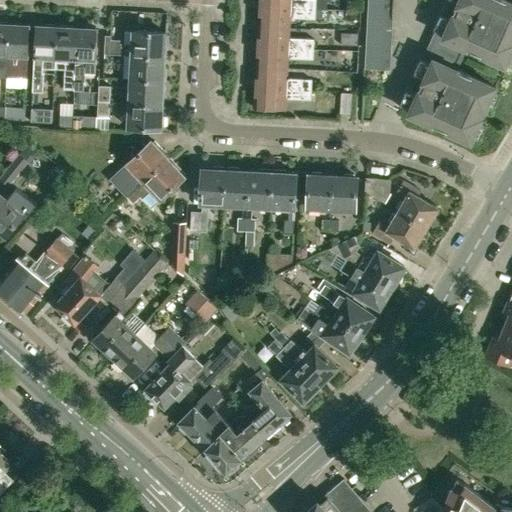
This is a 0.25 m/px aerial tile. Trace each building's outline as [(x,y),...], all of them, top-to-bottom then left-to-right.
[(259,0),(259,5),(316,8),(316,0),(259,0)] [(368,0),(365,67),(389,69),(392,0),(368,0)] [(431,45),(454,55),(459,45),(505,66),(511,50),(511,3),(505,0),(460,0),(458,5),(457,5),(456,5),(455,5),(453,5),(452,6),(451,7),(450,8),(450,9),(450,10),(450,11),(450,12),(451,13),(452,14),(453,15),(443,37),(436,34),(431,45)] [(316,18),(316,8),(259,5),(258,26),(290,27),(291,17),(316,18)] [(0,54),(8,54),(9,22),(0,21),(0,54)] [(30,25),(20,25),(20,22),(9,22),(8,54),(18,55),(17,77),(27,78),(30,25)] [(55,57),(57,24),(46,23),(46,26),(36,25),(32,90),(43,91),(44,73),(42,73),(43,68),(55,69),(55,57)] [(77,28),(68,27),(68,24),(57,24),(55,57),(55,69),(64,69),(63,92),(74,92),(74,87),(77,28)] [(98,29),(96,29),(97,26),(86,25),(86,28),(77,28),(74,87),(83,88),(83,70),(96,70),(98,29)] [(290,37),(290,27),(258,26),(257,46),(314,49),(314,38),(290,37)] [(166,32),(146,31),(133,30),(132,44),(120,44),(121,40),(111,40),(112,36),(106,36),(105,54),(132,55),(165,56),(165,45),(168,45),(168,36),(166,35),(166,32)] [(360,34),(342,33),(342,45),(359,46),(360,34)] [(449,66),(454,55),(431,45),(426,56),(434,59),(424,81),(423,81),(422,80),(420,81),(418,81),(418,82),(417,83),(416,84),(416,85),(416,86),(416,87),(416,88),(417,89),(417,90),(418,91),(419,91),(409,113),(471,141),(496,87),(449,66)] [(313,59),(314,49),(257,46),(256,66),(288,68),(289,58),(313,59)] [(164,68),(165,56),(132,55),(131,78),(166,80),(167,68),(164,68)] [(288,78),(288,68),(256,66),(255,87),(312,89),(312,79),(288,78)] [(166,93),(166,80),(131,78),(130,103),(162,104),(163,93),(166,93)] [(99,101),(111,102),(112,86),(100,85),(99,101)] [(311,99),(312,89),(255,87),(254,107),(286,109),(286,98),(311,99)] [(352,93),(342,93),(340,113),(351,113),(352,93)] [(110,118),(111,102),(99,101),(98,117),(110,118)] [(162,116),(162,104),(130,103),(128,127),(161,129),(161,126),(164,126),(164,116),(162,116)] [(52,122),(53,111),(53,107),(32,106),(31,121),(52,122)] [(5,120),(24,121),(25,108),(5,107),(5,120)] [(61,116),(60,128),(73,128),(73,116),(61,116)] [(98,129),(98,117),(73,116),(73,128),(98,129)] [(142,142),(143,132),(125,131),(125,141),(142,142)] [(145,181),(168,159),(161,151),(163,149),(154,140),(152,142),(151,141),(108,181),(125,199),(145,180),(145,181)] [(29,162),(20,154),(0,179),(9,187),(29,162)] [(161,199),(170,190),(184,176),(183,175),(185,173),(170,157),(168,159),(145,181),(145,180),(125,199),(132,206),(142,197),(144,198),(153,190),(161,199)] [(225,204),(228,166),(213,166),(212,169),(202,168),(200,203),(203,203),(202,215),(200,215),(199,229),(209,229),(210,215),(207,215),(208,203),(225,204)] [(249,206),(251,171),(239,170),(240,167),(228,166),(225,204),(243,205),(249,206)] [(272,207),(274,169),(259,168),(259,172),(251,171),(249,206),(254,206),(272,207)] [(295,208),(296,194),(297,174),(286,173),(286,170),(274,169),(272,207),(291,208),(295,208)] [(331,209),(333,175),(322,175),(322,172),(312,171),(312,174),(309,174),(307,208),(331,209)] [(356,210),(356,197),(357,177),(354,177),(354,174),(345,173),(344,176),(333,175),(331,209),(356,210)] [(366,177),(365,190),(385,202),(390,194),(391,179),(366,177)] [(439,208),(422,198),(418,195),(420,190),(404,181),(396,194),(405,200),(399,210),(427,227),(439,208)] [(5,198),(1,195),(0,196),(0,230),(6,236),(24,214),(27,216),(38,202),(16,184),(5,198)] [(415,247),(427,227),(399,210),(392,222),(383,216),(373,233),(390,243),(394,235),(415,247)] [(239,217),(238,230),(247,231),(248,217),(242,217),(239,217)] [(248,217),(247,231),(256,231),(256,218),(248,217)] [(286,220),(285,233),(294,233),(294,231),(294,220),(290,220),(286,220)] [(330,230),(331,220),(322,220),(321,230),(330,230)] [(331,220),(330,230),(339,231),(339,221),(331,220)] [(178,225),(176,267),(188,278),(190,225),(178,225)] [(404,266),(387,256),(379,251),(372,261),(357,252),(359,247),(354,236),(329,248),(346,258),(392,286),(396,280),(399,282),(405,270),(403,268),(404,266)] [(0,293),(24,313),(49,283),(76,251),(59,237),(33,269),(19,257),(0,279),(0,293)] [(147,323),(133,311),(142,301),(138,298),(170,262),(156,249),(135,273),(109,302),(127,318),(124,321),(116,314),(93,339),(103,348),(102,352),(112,361),(147,323)] [(269,254),(268,276),(293,263),(293,255),(269,254)] [(111,283),(96,270),(100,267),(88,256),(65,280),(72,286),(55,305),(64,313),(62,315),(71,323),(73,321),(75,323),(101,294),(109,302),(135,273),(127,265),(111,283)] [(392,286),(346,258),(339,269),(360,282),(354,291),(362,297),(380,307),(381,305),(383,306),(390,295),(388,293),(392,286)] [(375,315),(351,299),(353,296),(324,279),(318,288),(321,290),(319,292),(332,300),(327,307),(366,333),(372,325),(369,323),(375,315)] [(198,291),(187,303),(205,319),(216,308),(198,291)] [(222,308),(233,321),(247,309),(236,296),(222,308)] [(366,333),(327,307),(323,305),(322,307),(320,306),(314,315),(307,310),(302,318),(322,334),(350,352),(355,344),(357,346),(366,333)] [(170,326),(156,340),(153,337),(157,333),(147,323),(112,361),(121,369),(124,368),(134,377),(160,349),(170,358),(183,345),(186,342),(170,326)] [(511,328),(505,326),(502,335),(496,332),(487,355),(508,364),(511,366),(511,328)] [(275,338),(280,333),(276,328),(271,333),(275,338)] [(284,347),(324,385),(339,369),(337,367),(338,366),(324,352),(319,347),(325,341),(314,332),(307,339),(314,345),(305,354),(292,340),(284,347)] [(307,402),(324,385),(284,347),(277,339),(269,347),(291,368),(280,379),(304,401),(304,400),(307,402)] [(203,368),(193,359),(195,357),(183,345),(170,358),(168,360),(171,362),(145,388),(147,390),(145,392),(154,401),(156,399),(165,407),(177,394),(181,397),(193,385),(189,381),(195,376),(208,388),(239,357),(229,347),(215,362),(212,359),(203,368)] [(262,361),(249,347),(243,354),(255,368),(262,361)] [(259,371),(255,374),(258,376),(262,381),(269,374),(271,372),(265,366),(259,371)] [(289,414),(292,413),(263,381),(251,391),(258,398),(246,410),(266,434),(282,420),(285,421),(289,417),(289,414)] [(207,448),(229,425),(212,405),(222,396),(213,387),(179,421),(181,423),(181,426),(186,430),(188,430),(206,448),(207,448)] [(241,456),(266,434),(246,410),(238,417),(243,423),(235,430),(229,425),(207,448),(227,470),(242,457),(241,456)] [(351,487),(344,478),(325,494),(333,503),(351,487)] [(511,511),(511,508),(495,506),(492,507),(464,483),(461,490),(453,486),(442,511),(511,511)] [(359,496),(351,487),(333,503),(341,511),(359,496)] [(340,511),(341,511),(333,503),(325,494),(304,511),(340,511)] [(358,511),(367,505),(359,496),(341,511),(340,511),(358,511)]
